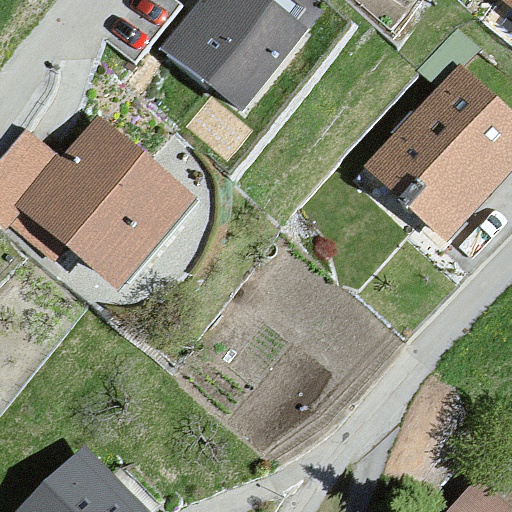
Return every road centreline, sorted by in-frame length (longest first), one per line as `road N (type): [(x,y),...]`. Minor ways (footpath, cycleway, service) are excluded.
road 1 (residential): [(296,511),(368,412),(511,259)]
road 2 (residential): [(0,111),(82,0)]
